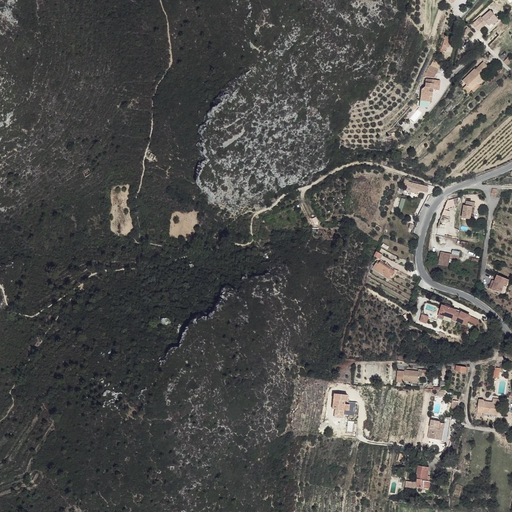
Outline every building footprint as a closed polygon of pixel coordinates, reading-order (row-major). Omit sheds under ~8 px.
[(490,9),(481,17),(484,21),(486,23),(487,24),(490,22),(496,16),(490,9)] [(476,20),(480,25),(484,21),(481,17),(480,16),(476,20)] [(447,29),(444,37),(449,39),(450,39),(453,31),(447,29)] [(433,59),(430,65),(438,69),(441,63),(433,59)] [(466,86),(470,90),(477,84),(479,86),(484,80),(481,77),(488,71),(486,68),(487,66),(484,63),(476,71),(475,70),(462,81),(465,84),(466,86)] [(422,73),(419,82),(428,83),(432,74),(422,73)] [(477,84),(470,90),(471,91),(473,93),(480,87),(479,86),(477,84)] [(418,98),(418,104),(435,86),(421,85),(420,90),(420,94),(419,95),(418,98)] [(435,86),(418,104),(418,107),(427,108),(427,103),(428,103),(429,95),(434,96),(434,91),(435,91),(435,86)] [(466,86),(463,89),(467,94),(471,91),(470,90),(466,86)] [(81,174),(84,179),(90,175),(87,170),(81,174)] [(472,207),(474,207),(475,203),(465,202),(465,206),(464,206),(462,219),(470,220),(472,207)] [(442,247),(438,258),(447,262),(450,256),(452,251),(442,247)] [(392,274),(378,266),(376,268),(374,267),(371,272),(388,282),(392,274)] [(494,281),(490,290),(499,293),(502,286),(505,287),(508,280),(496,276),(494,281)] [(441,310),(440,312),(444,314),(444,316),(453,319),(452,320),(456,322),(457,321),(465,326),(467,323),(469,317),(460,312),(460,314),(455,313),(456,311),(442,307),(441,310)] [(478,321),(469,317),(467,323),(476,327),(478,321)] [(419,370),(404,368),(404,370),(403,379),(418,381),(419,370)] [(348,395),(334,393),(334,399),(335,399),(335,402),(337,402),(336,410),(344,411),(345,400),(347,400),(348,395)] [(492,402),(484,400),(483,406),(482,412),(489,412),(497,414),(498,403),(492,402)] [(439,421),(430,420),(427,438),(438,439),(440,429),(438,428),(438,426),(443,427),(443,422),(439,422),(439,421)] [(429,467),(418,466),(417,474),(418,475),(416,486),(421,487),(421,489),(426,490),(426,488),(429,489),(430,482),(430,481),(427,481),(428,476),(429,467)]
